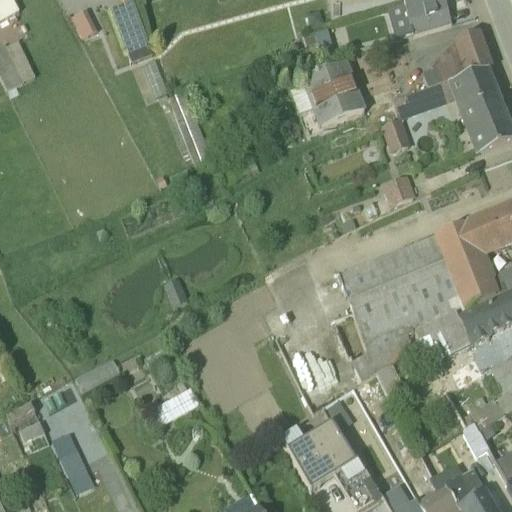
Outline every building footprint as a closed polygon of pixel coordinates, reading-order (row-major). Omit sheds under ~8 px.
[(4,0),(0,0),(0,33),(17,25),(4,0)] [(410,46),(449,36),(438,0),(415,0),(419,12),(402,16),(410,46)] [(124,65),(129,74),(150,66),(130,13),(108,22),(124,65)] [(94,45),(84,25),(71,31),(81,51),(94,45)] [(325,41),(311,45),(319,69),(332,66),(325,41)] [(421,85),(426,102),(491,79),(478,44),(451,54),(430,78),(431,82),(421,85)] [(295,68),(316,61),(311,47),(290,53),(295,68)] [(17,56),(0,64),(0,82),(7,97),(31,86),(17,56)] [(286,99),(306,150),(336,138),(335,136),(363,124),(345,76),(286,99)] [(474,169),(511,153),(511,143),(487,81),(390,115),(396,133),(451,114),(474,169)] [(186,101),(172,106),(200,180),(214,175),(186,101)] [(272,129),(263,132),(269,149),(288,142),(291,150),(299,147),(290,121),(282,124),(283,127),(273,131),(272,129)] [(379,140),(388,166),(409,159),(400,132),(379,140)] [(247,159),(222,171),(232,192),(250,184),(251,188),(259,184),(251,167),(247,159)] [(405,190),(381,199),(388,220),(413,211),(405,190)] [(511,300),(511,212),(465,232),(462,236),(337,286),(364,364),(363,367),(349,374),(358,394),(399,370),(398,369),(403,361),(413,346),(511,300)] [(511,336),(511,300),(413,346),(413,348),(431,379),(432,380),(470,361),(472,362),(490,354),(487,347),(511,336)] [(481,409),(484,407),(479,399),(473,403),(472,402),(450,414),(465,440),(472,436),(477,444),(511,418),(511,373),(509,368),(481,384),(493,405),(498,402),(501,407),(493,412),(491,410),(484,415),(481,409)] [(75,387),(82,400),(119,382),(113,369),(75,387)] [(404,405),(390,376),(374,386),(388,413),(404,405)] [(197,417),(188,401),(149,422),(153,431),(147,434),(154,448),(161,445),(159,439),(197,417)] [(339,411),(328,417),(340,439),(352,433),(339,411)] [(4,429),(9,440),(35,428),(30,416),(4,429)] [(286,440),(276,421),(259,430),(270,449),(286,440)] [(27,465),(48,456),(38,435),(17,444),(27,465)] [(294,442),(279,451),(310,502),(332,489),(345,511),(379,511),(356,475),(355,476),(339,451),(330,436),(304,451),(302,452),(301,451),(294,442)] [(477,444),(472,436),(465,440),(460,444),(474,470),(487,463),(477,444)] [(93,500),(76,464),(58,472),(74,510),(93,500)] [(511,464),(491,477),(511,510),(511,464)] [(454,479),(429,493),(434,503),(442,499),(449,511),(495,511),(492,504),(483,509),(467,483),(460,488),(454,479)] [(57,485),(50,489),(56,504),(68,498),(63,487),(60,489),(61,488),(60,489),(57,485)] [(406,511),(398,499),(379,511),(406,511)] [(434,503),(418,511),(449,511),(442,499),(434,503)]
